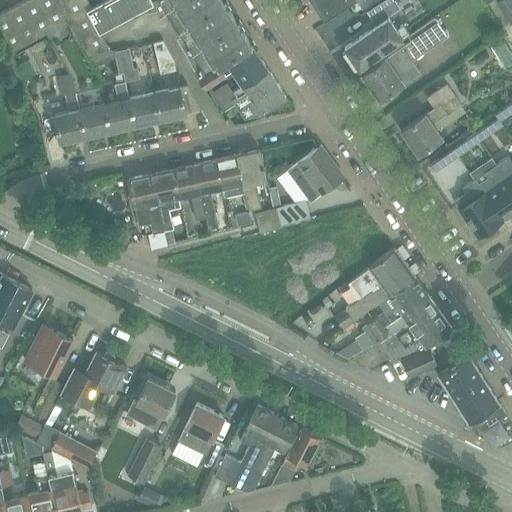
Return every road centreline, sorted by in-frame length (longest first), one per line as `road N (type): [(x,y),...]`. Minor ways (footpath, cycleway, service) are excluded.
road 1 (tertiary): [(511,482),(2,224)]
road 2 (residential): [(0,257),(408,469)]
road 3 (residential): [(339,112),(42,185),(25,193),(2,224)]
road 4 (tertiary): [(461,293),(339,112)]
road 5 (residential): [(224,511),(408,469)]
road 6 (tertiary): [(339,112),(263,0)]
